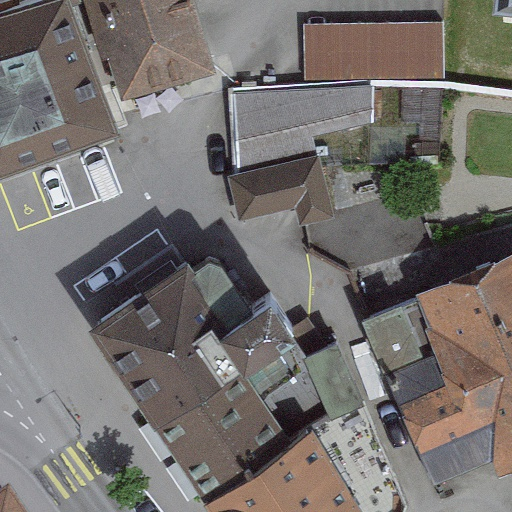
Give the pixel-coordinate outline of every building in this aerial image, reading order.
[(0,166),(118,126),(75,0),(13,0),(0,4),(0,166)] [(193,0),(93,0),(123,97),(215,69),(193,0)] [(442,79),(441,24),(302,25),(302,80),(442,79)] [(230,91),(231,168),(369,126),(369,90),(230,91)] [(330,213),(314,157),(228,182),(239,222),(292,207),(296,222),(330,213)] [(511,470),(511,250),(361,318),(437,486),(497,459),(504,474),(511,470)] [(236,316),(192,252),(91,320),(157,418),(289,329),(266,295),(236,316)] [(289,329),(157,418),(207,491),(324,412),(362,400),(339,343),(308,354),(289,329)] [(324,412),(207,491),(221,511),(405,511),(362,400),(324,412)]
